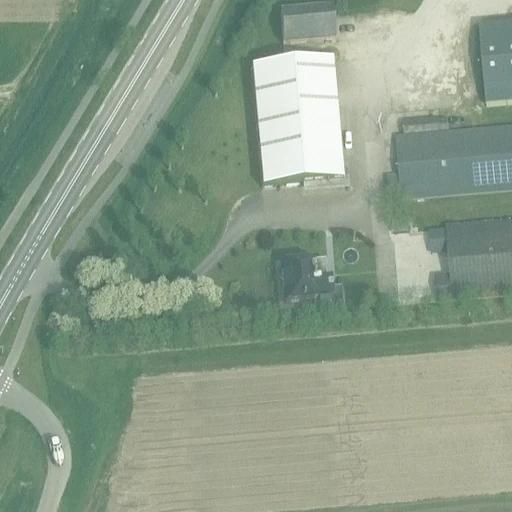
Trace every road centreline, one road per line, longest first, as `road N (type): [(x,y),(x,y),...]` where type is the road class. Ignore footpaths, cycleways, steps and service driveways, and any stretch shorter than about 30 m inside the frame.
road 1 (secondary): [(0,310),(184,0)]
road 2 (unclassified): [(0,389),(44,415),(57,445),(43,511)]
